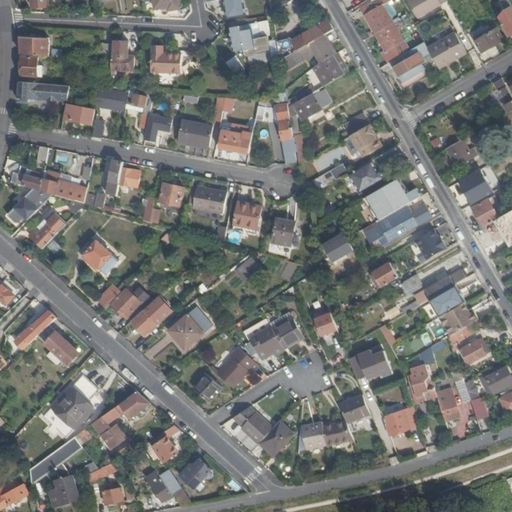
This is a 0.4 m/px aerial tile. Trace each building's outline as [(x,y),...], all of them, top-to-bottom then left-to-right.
[(180,8),(178,0),(153,0),(155,9),(169,7),(169,9),(180,8)] [(225,0),(227,17),(246,14),(243,0),(225,0)] [(419,18),(448,1),(447,0),(411,0),(409,2),(419,18)] [(371,2),(362,8),(377,34),(386,28),(375,10),(371,2)] [(385,4),(375,10),(386,28),(395,23),(385,4)] [(510,37),(511,35),(511,7),(500,16),(505,24),(503,25),(510,37)] [(288,43),(293,53),(301,49),(323,36),(327,34),(335,29),(330,19),(323,23),(320,18),(314,22),(316,26),(294,40),(288,43)] [(395,23),(386,28),(398,49),(407,44),(395,23)] [(273,50),(270,36),(254,39),(252,24),(231,27),(235,51),(244,49),(245,54),(259,52),(261,54),(267,53),(270,51),(273,50)] [(483,53),(505,40),(496,26),(475,38),(483,53)] [(386,28),(377,34),(387,52),(384,54),(388,60),(400,53),(398,49),(386,28)] [(434,58),(440,69),(454,61),(452,58),(466,50),(456,33),(429,49),(434,58)] [(113,44),(113,35),(104,34),(104,43),(113,44)] [(331,42),(327,34),(323,36),(328,44),(331,42)] [(49,38),(21,36),(22,53),(49,56),(49,38)] [(323,36),(301,49),(308,59),(316,54),(321,63),(337,53),(331,42),(328,44),(323,36)] [(278,41),(282,60),(284,58),(293,53),(288,43),(294,40),(293,38),(278,41)] [(112,71),(135,71),(136,56),(129,56),(130,42),(115,41),(115,59),(113,59),(112,71)] [(166,43),(154,42),(152,70),(184,72),(185,51),(166,50),(166,43)] [(401,56),(390,63),(393,68),(396,67),(404,81),(401,83),(403,88),(428,73),(423,63),(434,58),(429,49),(425,42),(401,56)] [(103,58),(112,59),(113,44),(104,43),(103,58)] [(293,53),(284,58),(290,69),(308,59),(301,49),(293,53)] [(454,61),(468,53),(466,50),(452,58),(454,61)] [(346,74),(351,72),(339,52),(337,53),(341,59),(338,60),(346,74)] [(321,63),(315,68),(325,87),(346,74),(338,60),(341,59),(337,53),(321,63)] [(400,53),(388,60),(390,63),(401,56),(400,53)] [(234,73),(245,66),(238,55),(227,62),(234,73)] [(40,58),(22,56),(21,74),(39,76),(39,65),(40,58)] [(511,111),(511,94),(503,77),(495,82),(500,92),(502,91),(509,104),(506,106),(510,113),(511,111)] [(68,100),(70,85),(21,81),(20,95),(19,101),(29,102),(29,98),(68,100)] [(297,96),(300,101),(313,93),(315,92),(312,87),(297,96)] [(127,94),(102,89),(99,104),(124,109),(127,94)] [(152,108),(154,97),(138,94),(138,91),(130,90),(127,103),(152,108)] [(324,104),(317,91),(315,92),(313,93),(321,106),(324,104)] [(300,101),(295,104),(298,109),(304,120),(323,109),(321,106),(313,93),(300,101)] [(226,98),(218,97),(214,118),(221,120),(226,98)] [(258,107),(266,109),(268,101),(260,100),(258,107)] [(127,103),(126,109),(144,113),(150,114),(152,108),(127,103)] [(278,105),(287,163),(297,161),(294,139),(294,135),(293,126),(291,125),(289,115),(290,113),(288,103),(278,105)] [(67,104),(64,118),(92,124),(94,110),(67,104)] [(295,104),(290,107),(295,135),(301,134),(296,110),(298,109),(295,104)] [(266,109),(258,107),(256,120),(264,122),(266,109)] [(351,135),(371,123),(365,112),(350,121),(351,123),(346,126),(349,130),(351,135)] [(147,129),(150,114),(144,113),(141,127),(147,129)] [(147,129),(145,138),(156,141),(158,127),(169,130),(172,119),(150,114),(147,129)] [(220,128),(221,120),(214,118),(212,126),(215,126),(214,127),(220,128)] [(212,126),(184,120),(179,141),(210,147),(214,127),(215,126),(212,126)] [(377,134),(371,123),(351,135),(364,157),(384,146),(377,134)] [(93,136),(101,137),(103,127),(95,125),(93,136)] [(220,146),(249,153),(253,136),(231,131),(232,128),(224,127),(220,146)] [(378,133),(377,134),(384,146),(386,145),(378,133)] [(301,134),(295,135),(300,163),(307,162),(302,134),(301,134)] [(464,139),(448,148),(459,167),(479,155),(475,147),(470,150),(464,139)] [(51,147),(46,146),(41,166),(47,167),(51,147)] [(58,150),(55,161),(70,165),(73,154),(58,150)] [(108,192),(118,194),(120,184),(123,168),(124,161),(114,159),(108,192)] [(379,170),(373,160),(350,172),(349,173),(360,193),(386,178),(381,169),(379,170)] [(315,180),(320,190),(337,180),(349,173),(350,172),(345,163),(332,171),(315,180)] [(86,166),(83,178),(90,180),(93,168),(86,166)] [(13,183),(24,186),(27,174),(27,171),(28,168),(22,167),(21,174),(15,173),(13,183)] [(141,171),(123,168),(120,184),(138,187),(141,171)] [(47,179),(44,178),(42,191),(51,194),(54,195),(67,198),(77,201),(84,203),(86,195),(88,187),(60,180),(62,174),(49,170),(47,179)] [(481,171),(460,183),(473,205),(494,193),(481,171)] [(27,174),(24,186),(35,189),(42,191),(44,178),(45,176),(33,173),(32,175),(27,174)] [(398,180),(366,198),(370,206),(375,203),(381,212),(400,200),(393,187),(400,183),(398,180)] [(182,206),(185,188),(165,184),(161,201),(182,206)] [(224,213),(228,191),(200,186),(195,207),(224,213)] [(42,191),(35,189),(17,209),(23,215),(33,205),(37,209),(51,194),(42,191)] [(86,195),(84,203),(86,204),(102,208),(105,196),(96,194),(96,198),(86,195)] [(148,210),(146,221),(151,222),(154,208),(156,198),(149,196),(147,209),(148,210)] [(474,207),(485,227),(501,217),(490,198),(474,207)] [(84,203),(77,201),(73,204),(73,210),(77,214),(86,204),(84,203)] [(235,224),(259,229),(263,206),(240,202),(235,224)] [(391,241),(433,216),(426,204),(369,237),(372,242),(386,233),(391,241)] [(23,215),(29,221),(39,211),(37,209),(33,205),(23,215)] [(154,208),(151,222),(157,224),(160,210),(154,208)] [(353,217),(357,228),(367,224),(363,213),(353,217)] [(31,235),(44,248),(67,224),(57,214),(49,222),(50,223),(40,233),(37,230),(31,235)] [(297,222),(278,219),(274,243),(293,246),(297,222)] [(258,234),(259,229),(235,224),(234,229),(258,234)] [(221,225),(218,241),(220,242),(226,243),(229,227),(221,225)] [(435,230),(416,241),(428,260),(448,248),(441,236),(439,237),(435,230)] [(335,262),(355,250),(346,233),(325,245),(335,262)] [(52,240),(46,248),(55,255),(61,247),(52,240)] [(84,254),(101,268),(108,275),(121,260),(98,240),(84,254)] [(98,271),(101,268),(84,254),(82,256),(98,271)] [(260,269),(251,259),(238,270),(244,278),(249,274),(251,276),(260,269)] [(383,286),(400,276),(392,263),(375,272),(383,286)] [(430,294),(432,298),(457,284),(467,278),(462,269),(450,276),(440,282),(427,290),(430,294)] [(437,277),(440,282),(450,276),(447,271),(437,277)] [(418,274),(405,282),(412,294),(425,286),(418,274)] [(139,285),(134,280),(124,290),(113,303),(127,317),(142,302),(132,292),(139,285)] [(15,295),(0,281),(0,297),(7,304),(15,295)] [(100,300),(108,307),(113,303),(124,290),(116,283),(100,300)] [(432,298),(431,299),(441,317),(466,303),(467,302),(464,296),(465,295),(461,289),(460,290),(457,284),(432,298)] [(135,292),(144,301),(150,295),(141,286),(135,292)] [(168,288),(132,320),(146,335),(159,324),(156,319),(159,316),(158,315),(166,308),(162,304),(173,294),(168,288)] [(403,309),(406,313),(431,299),(432,298),(430,294),(403,309)] [(466,303),(441,317),(452,336),(462,330),(468,326),(480,319),(475,311),(474,312),(472,313),(470,310),(466,303)] [(393,320),(402,315),(397,308),(388,313),(393,320)] [(50,324),(57,317),(51,311),(24,336),(22,334),(16,340),(24,349),(38,335),(50,324)] [(336,322),(333,313),(316,319),(323,336),(339,330),(336,322)] [(205,333),(189,314),(171,329),(186,348),(205,333)] [(283,323),(274,328),(285,347),(304,335),(295,319),(284,325),(283,323)] [(82,352),(50,324),(38,335),(54,350),(64,359),(70,365),(82,352)] [(389,324),(382,327),(391,345),(397,342),(389,324)] [(274,328),(274,326),(252,339),(264,359),(270,356),(270,354),(275,351),(277,355),(286,350),(285,347),(274,328)] [(472,334),(468,326),(462,330),(452,336),(450,337),(455,352),(461,349),(461,344),(459,342),(472,334)] [(476,340),(472,334),(459,342),(461,344),(461,349),(476,340)] [(445,340),(431,347),(434,353),(448,345),(445,340)] [(471,364),(487,354),(480,340),(462,350),(471,364)] [(258,362),(239,346),(232,354),(234,356),(218,373),(234,388),(258,362)] [(374,347),(358,353),(368,379),(394,369),(387,349),(376,353),(374,347)] [(431,347),(425,351),(430,366),(436,364),(434,353),(431,347)] [(59,364),(64,359),(54,350),(49,355),(59,364)] [(182,370),(178,363),(174,366),(178,372),(182,370)] [(424,395),(425,398),(437,394),(427,364),(411,370),(412,374),(408,375),(415,398),(424,395)] [(496,374),(495,371),(483,377),(491,393),(496,392),(511,384),(511,377),(511,373),(509,368),(500,372),(496,374)] [(465,402),(471,400),(467,388),(465,383),(461,370),(455,372),(461,388),(460,389),(465,402)] [(210,401),(223,386),(209,374),(196,389),(210,401)] [(99,390),(83,375),(53,406),(75,427),(93,408),(87,403),(99,390)] [(467,388),(471,400),(479,398),(475,385),(467,388)] [(152,404),(138,391),(95,423),(114,449),(128,438),(119,425),(113,429),(110,424),(127,412),(132,420),(152,404)] [(511,392),(502,397),(509,412),(511,410),(511,392)] [(439,396),(447,422),(461,416),(455,397),(447,399),(445,394),(439,396)] [(349,423),(372,414),(365,395),(342,404),(348,421),(349,423)] [(482,426),(493,423),(490,414),(488,415),(485,408),(488,407),(484,398),(475,401),(481,417),(479,418),(482,426)] [(243,428),(260,444),(262,442),(275,428),(251,406),(234,417),(244,426),(243,428)] [(392,435),(420,425),(415,407),(388,416),(391,424),(388,425),(392,435)] [(275,428),(262,442),(276,455),(296,434),(282,420),(275,428)] [(328,445),(355,439),(349,423),(348,421),(325,426),(328,444),(328,445)] [(308,449),(328,444),(325,426),(324,422),(303,426),(308,449)] [(169,438),(181,430),(175,425),(152,441),(156,446),(155,447),(166,463),(179,453),(169,438)] [(93,437),(87,429),(76,437),(82,446),(93,437)] [(82,446),(76,437),(31,470),(32,486),(55,470),(62,480),(56,482),(59,492),(51,494),(55,507),(81,500),(74,476),(71,477),(70,473),(64,463),(84,448),(82,446)] [(133,452),(129,447),(117,455),(122,461),(133,452)] [(210,473),(212,471),(200,460),(194,466),(192,465),(188,470),(196,478),(191,484),(199,491),(205,485),(204,484),(205,482),(207,482),(213,476),(210,473)] [(87,465),(89,473),(98,467),(95,463),(87,465)] [(114,463),(89,475),(91,484),(92,486),(100,484),(99,480),(118,471),(114,463)] [(182,507),(195,505),(181,485),(179,487),(167,469),(160,474),(174,495),(182,507)] [(165,501),(174,495),(160,474),(159,472),(149,479),(165,501)] [(18,489),(13,480),(0,489),(0,504),(3,510),(31,494),(25,485),(18,489)] [(125,502),(122,488),(104,491),(107,505),(125,502)] [(129,501),(135,500),(130,490),(127,491),(129,501)]
